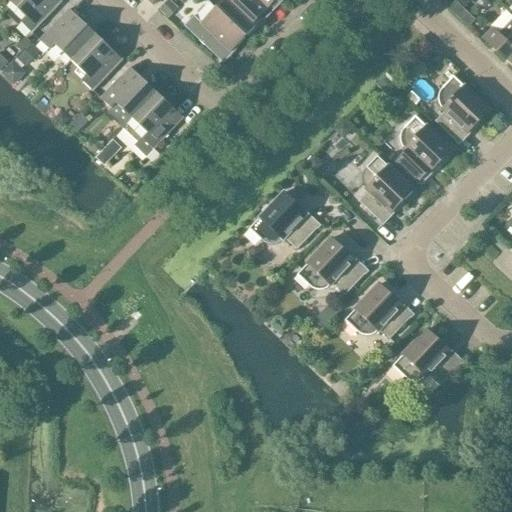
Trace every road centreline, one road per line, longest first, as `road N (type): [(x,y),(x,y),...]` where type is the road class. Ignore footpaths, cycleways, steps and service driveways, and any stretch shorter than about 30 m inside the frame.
road 1 (residential): [(511,146),(414,244),(414,265),(494,340),(511,341)]
road 2 (secondary): [(145,511),(135,455),(94,365),(65,329),(0,278)]
road 3 (residential): [(222,109),(109,0)]
road 4 (residential): [(222,109),(328,0)]
road 5 (residential): [(511,91),(411,0)]
